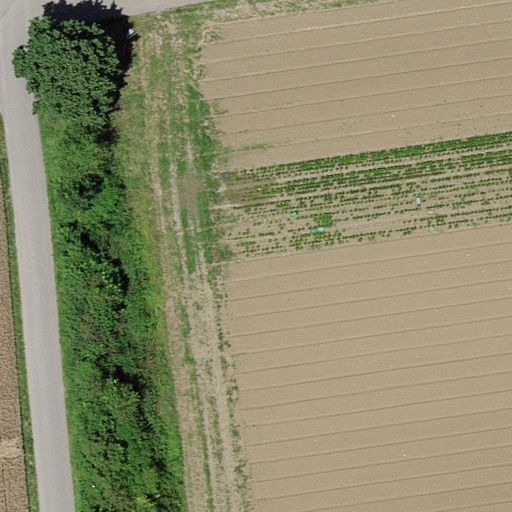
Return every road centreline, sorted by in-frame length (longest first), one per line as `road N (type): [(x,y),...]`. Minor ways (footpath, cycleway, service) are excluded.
road 1 (track): [(19,23),(62,511)]
road 2 (track): [(19,23),(157,0)]
